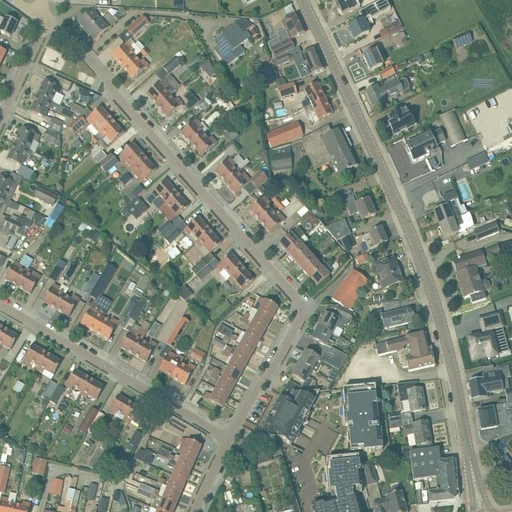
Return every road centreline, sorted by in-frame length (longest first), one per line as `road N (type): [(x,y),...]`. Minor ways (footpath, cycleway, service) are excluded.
road 1 (tertiary): [(481,511),(434,310),(302,0)]
road 2 (residential): [(229,438),(300,314),(296,299),(42,16)]
road 3 (residential): [(229,438),(0,304)]
